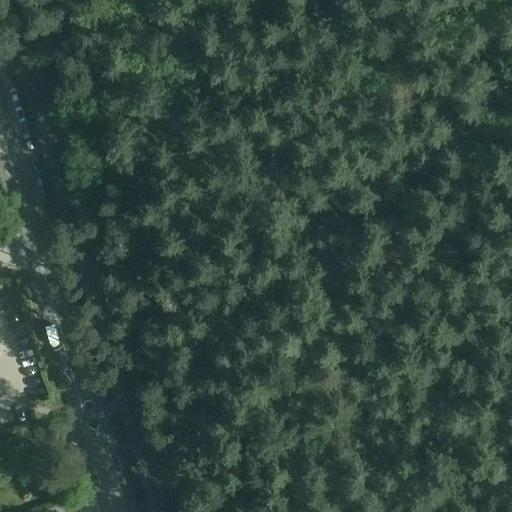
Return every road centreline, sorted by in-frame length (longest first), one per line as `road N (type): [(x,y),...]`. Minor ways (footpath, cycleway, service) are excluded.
road 1 (secondary): [(132,511),(102,411),(44,281)]
road 2 (secondary): [(44,281),(104,511)]
road 3 (secondary): [(44,281),(0,130)]
